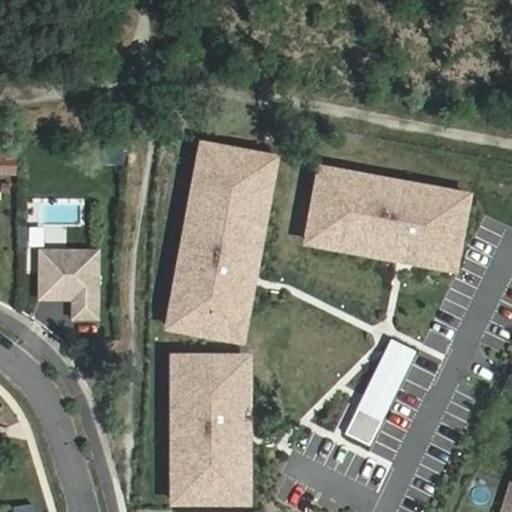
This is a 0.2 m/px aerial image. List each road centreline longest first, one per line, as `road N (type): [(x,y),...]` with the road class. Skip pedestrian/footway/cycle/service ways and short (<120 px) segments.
road 1 (track): [(142,0),(138,74),(165,130),(137,218),(123,511)]
road 2 (track): [(511,139),(138,74),(0,99)]
road 3 (residential): [(85,511),(52,409),(34,378),(0,348)]
